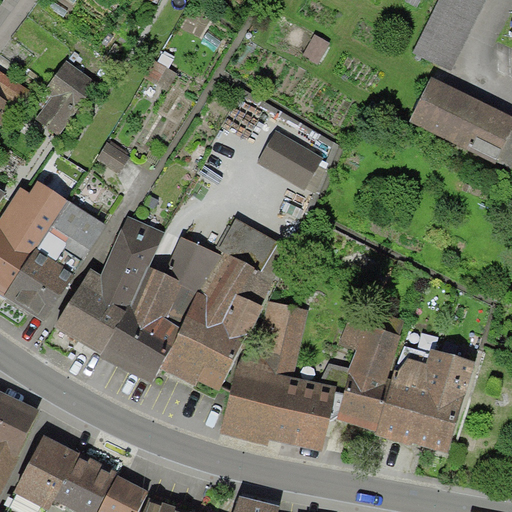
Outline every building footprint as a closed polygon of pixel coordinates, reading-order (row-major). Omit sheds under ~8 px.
[(484,0),(436,0),(412,55),(449,73),(484,0)] [(330,45),(312,35),(300,57),(318,66),(330,45)] [(93,84),(63,62),(41,92),(48,97),(30,121),(53,138),(93,84)] [(26,93),(0,74),(0,103),(13,112),(26,93)] [(511,114),(431,76),(410,121),(511,169),(511,114)] [(0,103),(0,129),(13,112),(0,103)] [(321,159),(274,131),(257,164),(302,190),(321,159)] [(101,146),(89,140),(80,157),(91,163),(93,160),(101,146)] [(104,142),(101,146),(93,160),(119,177),(130,159),(104,142)] [(0,210),(9,196),(0,190),(0,210)] [(55,217),(18,193),(0,220),(0,297),(32,251),(43,234),(47,229),(55,217)] [(103,228),(64,202),(55,217),(47,229),(86,254),(103,228)] [(164,234),(127,218),(97,277),(87,270),(48,332),(96,358),(127,308),(145,270),(164,234)] [(63,246),(43,234),(32,251),(51,264),(63,246)] [(220,258),(179,239),(161,278),(177,285),(195,295),(220,258)] [(222,255),(220,258),(195,295),(182,318),(157,369),(214,397),(288,250),(276,244),(257,274),(222,255)] [(51,264),(32,251),(0,297),(0,298),(37,324),(69,277),(51,264)] [(161,278),(145,270),(127,308),(96,358),(150,385),(157,369),(182,318),(168,312),(177,285),(161,278)] [(267,302),(265,302),(250,359),(237,356),(217,436),(265,448),(266,442),(318,455),(335,389),(291,378),(308,313),(267,302)] [(332,423),(372,436),(388,381),(407,322),(375,312),(369,331),(345,323),(338,346),(355,351),(332,423)] [(403,362),(388,381),(372,436),(371,439),(448,462),(477,365),(428,351),(423,368),(403,362)] [(44,412),(0,389),(0,493),(1,495),(44,412)] [(83,459),(45,439),(16,496),(47,511),(54,511),(59,505),(83,459)] [(100,511),(119,477),(83,459),(59,505),(72,511),(100,511)] [(151,494),(119,477),(100,511),(144,511),(149,499),(151,494)] [(185,511),(149,499),(144,511),(185,511)] [(236,511),(283,511),(284,510),(240,499),(236,511)]
